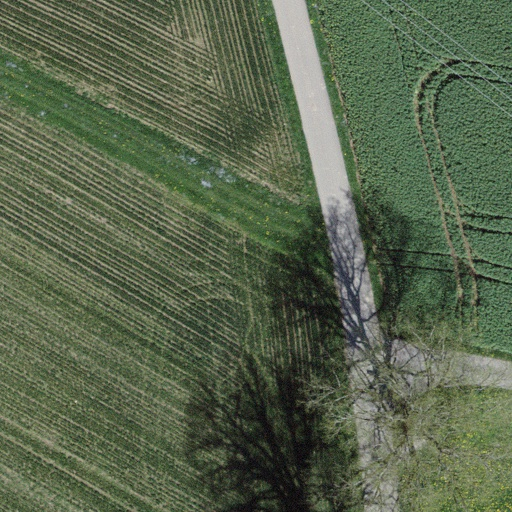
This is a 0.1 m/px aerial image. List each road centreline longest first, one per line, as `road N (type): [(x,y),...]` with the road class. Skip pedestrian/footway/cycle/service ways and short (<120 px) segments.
road 1 (unclassified): [(287,0),(365,344),(380,511)]
road 2 (track): [(511,376),(365,344)]
